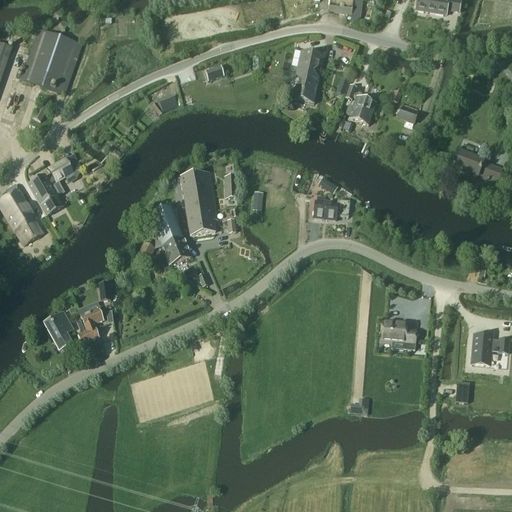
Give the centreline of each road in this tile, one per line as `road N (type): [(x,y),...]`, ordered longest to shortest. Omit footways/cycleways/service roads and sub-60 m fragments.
road 1 (tertiary): [(0,442),(60,387),(229,309),(298,255),(325,244),(442,284),(511,297)]
road 2 (unclassified): [(0,189),(37,150),(106,102),(250,41),(317,29),(423,50),(511,40)]
road 3 (track): [(511,493),(430,485),(442,284)]
road 4 (track): [(335,479),(430,485),(427,511)]
